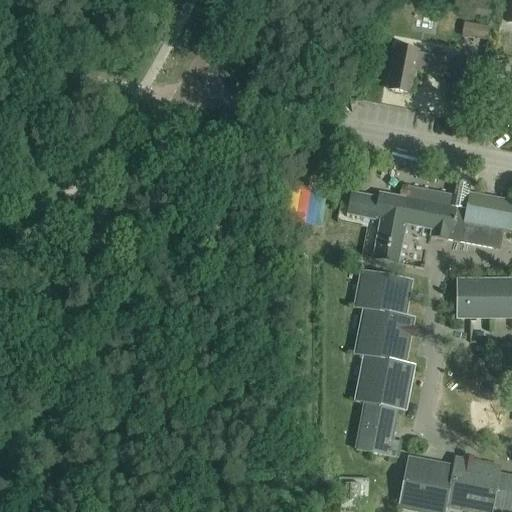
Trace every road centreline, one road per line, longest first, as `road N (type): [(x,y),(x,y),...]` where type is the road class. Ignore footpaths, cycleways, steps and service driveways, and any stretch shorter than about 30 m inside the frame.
road 1 (unclassified): [(511,160),(185,95)]
road 2 (tertiary): [(0,329),(125,185),(185,95)]
road 3 (unclassified): [(185,95),(0,64)]
